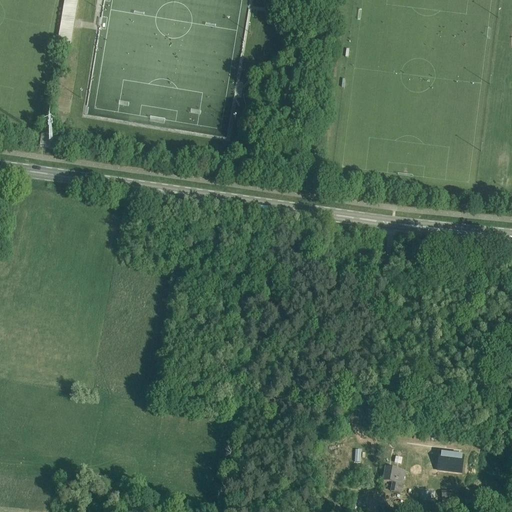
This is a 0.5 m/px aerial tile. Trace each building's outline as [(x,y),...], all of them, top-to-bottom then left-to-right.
[(63,0),(57,40),(70,42),(76,0),(63,0)] [(356,448),(355,448),(353,464),(354,464),(361,465),(363,449),(356,448)] [(440,454),(438,470),(461,474),(464,457),(440,454)] [(399,470),(386,468),(383,483),(393,485),(392,492),(401,494),(405,472),(399,471),(399,470)] [(108,484),(108,479),(104,479),(104,477),(94,477),(94,479),(88,479),(88,481),(88,485),(108,487),(108,484)] [(458,493),(443,493),(444,504),(458,503),(458,493)]
